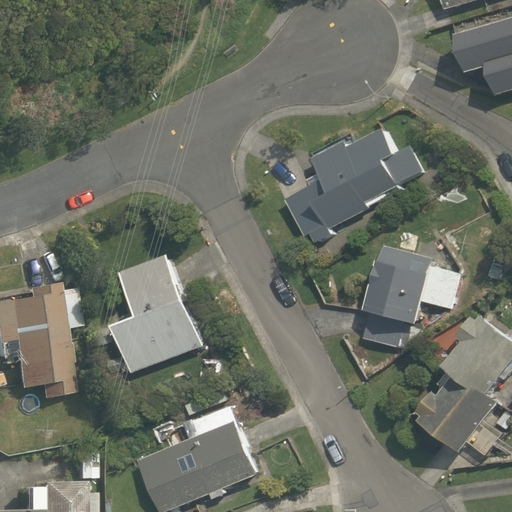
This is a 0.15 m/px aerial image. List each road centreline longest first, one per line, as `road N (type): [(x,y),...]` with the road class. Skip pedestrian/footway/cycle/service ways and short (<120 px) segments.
road 1 (residential): [(183,137),(401,511)]
road 2 (residential): [(183,137),(358,42)]
road 3 (residential): [(0,214),(82,187),(183,137)]
